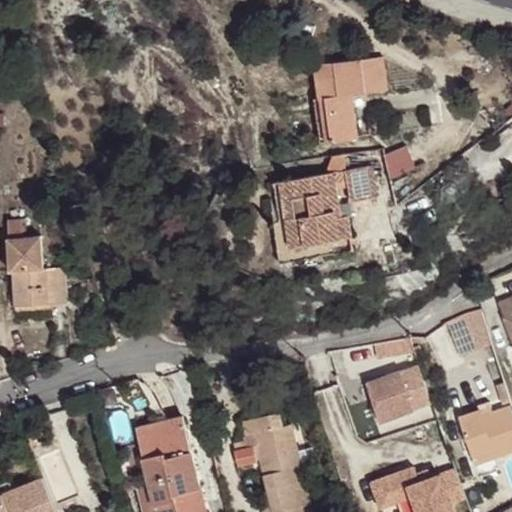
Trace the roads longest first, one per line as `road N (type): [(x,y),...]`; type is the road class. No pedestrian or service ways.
road 1 (residential): [(511,257),(471,274),(417,314),(175,351),(0,390)]
road 2 (unknown): [(309,330),(366,511)]
road 3 (unknown): [(203,347),(254,509)]
road 4 (unknown): [(511,137),(400,231)]
